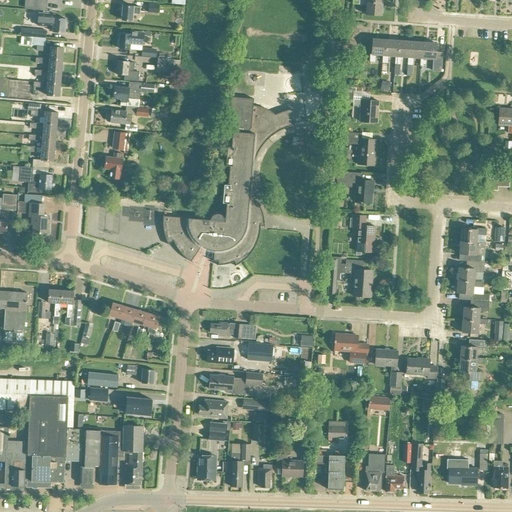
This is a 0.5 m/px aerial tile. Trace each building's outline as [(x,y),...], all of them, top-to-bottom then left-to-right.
[(24,0),(24,9),(46,11),(47,0),(24,0)] [(366,2),(366,0),(362,0),(358,0),(359,5),(366,5),(365,15),(381,16),(382,3),(366,2)] [(148,4),(148,13),(158,14),(159,5),(148,4)] [(133,14),(139,15),(140,7),(133,7),(122,6),(121,20),(132,21),(133,14)] [(66,19),(55,18),(55,15),(38,13),(37,26),(53,28),(52,32),(64,33),(66,19)] [(30,37),(46,38),(46,31),(30,30),(30,37)] [(131,32),(130,35),(120,34),(118,48),(129,50),(130,44),(142,45),(144,33),(131,32)] [(384,56),(385,40),(372,39),(371,54),(370,54),(369,62),(374,62),(375,55),(383,56),(384,56)] [(384,56),(383,56),(382,63),(387,63),(388,56),(395,57),(397,57),(398,41),(385,40),(384,56)] [(397,57),(395,57),(394,75),(399,75),(400,57),(408,58),(409,58),(410,42),(398,41),(397,57)] [(409,58),(408,58),(407,72),(412,73),(413,58),(420,58),(422,59),(423,43),(410,42),(409,58)] [(420,66),(425,66),(425,59),(435,60),(434,71),(440,71),(441,54),(435,53),(436,43),(423,43),(422,59),(420,58),(420,66)] [(63,48),(50,47),(50,52),(49,60),(62,61),(63,48)] [(155,57),(156,50),(141,49),(141,56),(155,57)] [(172,72),(179,73),(180,61),(174,60),(157,58),(156,71),(172,73),(172,72)] [(49,60),(49,64),(48,72),(61,73),(62,61),(49,60)] [(139,73),(133,72),(133,63),(128,63),(128,62),(117,61),(116,75),(124,75),(124,80),(138,82),(139,73)] [(48,72),(35,70),(35,75),(48,76),(47,83),(60,84),(61,73),(48,72)] [(387,93),(389,83),(382,81),(380,85),(379,92),(387,93)] [(154,93),(155,85),(141,84),(141,83),(129,82),(129,88),(128,99),(139,100),(140,92),(154,93)] [(60,84),(47,83),(46,95),(59,97),(60,84)] [(128,99),(129,88),(114,87),(113,98),(128,99)] [(340,93),(340,99),(353,100),(353,94),(353,90),(340,89),(340,93)] [(225,217),(223,218),(223,216),(222,215),(221,214),(220,213),(219,212),(217,212),(215,212),(214,212),(212,213),(211,214),(210,215),(210,217),(209,219),(210,220),(163,216),(163,215),(163,219),(163,223),(163,227),(163,231),(164,235),(165,238),(167,242),(168,245),(169,245),(168,244),(173,241),(175,245),(177,248),(179,250),(181,253),(183,256),(186,258),(189,260),(192,262),(191,261),(201,246),(207,249),(214,250),(213,260),(212,260),(212,261),(218,261),(218,265),(217,265),(220,265),(223,265),(226,265),(228,264),(231,263),(234,262),(235,265),(235,266),(238,264),(241,262),(244,260),(247,257),(250,254),(252,251),(254,248),(256,244),(257,240),(259,237),(259,233),(260,229),(260,227),(260,226),(263,226),(263,227),(264,227),(264,224),(264,220),(263,217),(262,214),(261,211),(260,207),(258,204),(257,202),(254,199),(252,197),(255,195),(256,196),(255,192),(253,188),(253,184),(252,180),(252,176),(252,171),(253,167),(254,163),(255,159),(256,155),(258,151),(260,148),(263,145),(266,141),(269,138),(272,136),(275,133),(279,131),(282,129),(286,128),(290,126),(294,126),(294,125),(293,125),(291,110),(292,110),(291,110),(287,110),(283,112),(279,113),(275,115),(272,112),(268,110),(264,108),(261,107),(257,106),(253,106),(253,99),(231,97),(228,132),(232,132),(231,147),(227,147),(225,166),(229,166),(227,185),(223,184),(222,203),(226,203),(225,217)] [(359,121),(377,123),(378,102),(361,100),(359,121)] [(126,106),(126,112),(111,110),(110,122),(125,124),(124,130),(137,132),(138,125),(130,124),(131,115),(136,116),(136,117),(148,118),(149,109),(137,108),(137,107),(126,106)] [(511,109),(499,108),(498,125),(508,126),(508,133),(511,133),(511,109)] [(150,118),(167,119),(168,111),(152,109),(151,114),(150,118)] [(58,113),(45,112),(44,125),(56,126),(58,113)] [(43,136),(55,137),(56,126),(44,125),(43,129),(43,136)] [(112,150),(128,152),(130,134),(114,132),(112,150)] [(361,139),(362,134),(336,132),(335,144),(351,145),(351,144),(359,145),(357,165),(374,166),(376,140),(361,139)] [(43,136),(29,135),(28,140),(42,141),(41,148),(54,149),(55,137),(43,136)] [(41,148),(28,147),(27,152),(41,153),(40,160),(53,161),(54,149),(41,148)] [(121,170),(123,154),(113,153),(113,158),(106,157),(104,169),(110,170),(109,178),(119,179),(127,180),(129,171),(121,170)] [(33,168),(20,167),(19,181),(28,182),(27,193),(38,194),(38,189),(51,190),(51,188),(53,188),(54,187),(54,183),(53,182),(51,182),(52,175),(40,174),(40,175),(32,174),(33,168)] [(360,181),(360,173),(343,172),(342,183),(356,184),(355,202),(371,203),(371,190),(372,190),(373,181),(360,181)] [(151,191),(160,192),(161,185),(152,184),(151,191)] [(0,232),(6,233),(7,220),(0,219),(0,211),(0,210),(15,211),(16,195),(3,195),(2,204),(0,204),(0,232)] [(33,233),(40,234),(40,236),(48,237),(48,226),(46,225),(47,217),(43,217),(44,204),(30,203),(29,216),(32,216),(32,224),(33,224),(33,233)] [(156,219),(158,211),(161,212),(162,207),(155,205),(152,218),(156,219)] [(336,223),(341,221),(338,213),(332,216),(336,223)] [(355,251),(373,253),(375,227),(365,226),(366,216),(352,215),(352,228),(357,228),(355,251)] [(504,242),(505,228),(495,227),(494,241),(504,242)] [(461,229),(460,242),(476,243),(476,241),(477,233),(485,234),(486,229),(476,228),(476,230),(461,229)] [(484,248),(485,241),(476,241),(476,243),(460,242),(459,254),(463,254),(463,260),(481,262),(481,256),(475,255),(476,248),(484,248)] [(340,264),(341,258),(327,257),(325,280),(328,280),(327,294),(335,295),(336,281),(339,281),(340,273),(354,274),(352,296),(370,297),(372,271),(364,270),(365,261),(346,260),(345,265),(340,264)] [(467,262),(466,268),(458,268),(457,280),(473,281),(473,280),(474,272),(483,273),(483,263),(481,262),(463,260),(463,261),(467,262)] [(473,281),(457,280),(456,293),(461,293),(460,299),(489,301),(489,294),(476,293),(477,287),(482,287),(482,280),(473,280),(473,281)] [(60,304),(61,291),(49,290),(48,303),(55,303),(54,317),(59,317),(60,304)] [(27,293),(0,291),(0,308),(5,309),(3,329),(24,331),(26,310),(27,293)] [(73,292),(61,291),(60,304),(67,304),(67,317),(71,318),(73,292)] [(489,301),(460,299),(470,300),(470,308),(463,307),(462,320),(478,321),(479,319),(479,311),(488,312),(489,301)] [(121,319),(124,307),(112,303),(109,315),(121,319)] [(131,327),(132,322),(136,310),(124,307),(121,319),(125,320),(124,325),(126,326),(124,334),(128,335),(131,327)] [(136,310),(132,322),(144,325),(147,313),(136,310)] [(159,317),(147,313),(144,325),(148,327),(147,332),(149,332),(147,341),(151,342),(159,317)] [(478,321),(462,320),(461,333),(477,334),(478,324),(487,324),(487,320),(479,319),(478,321)] [(495,322),(494,334),(502,334),(503,322),(495,322)] [(82,336),(89,338),(92,325),(86,323),(82,336)] [(255,340),(256,326),(234,324),(234,325),(231,324),(222,323),(222,325),(211,324),(210,333),(221,334),(220,336),(229,337),(230,335),(233,335),(233,338),(255,340)] [(46,333),(45,346),(53,347),(54,334),(46,333)] [(365,364),(365,355),(367,356),(368,345),(357,344),(357,336),(335,334),(334,350),(350,351),(349,363),(365,364)] [(89,338),(82,336),(80,344),(87,345),(89,338)] [(301,336),(300,347),(312,347),(313,337),(301,336)] [(469,340),(468,347),(460,346),(460,359),(476,360),(476,358),(476,350),(485,351),(486,341),(469,340)] [(79,345),(70,343),(69,351),(78,352),(79,345)] [(248,343),(247,359),(271,361),(272,345),(248,343)] [(233,351),(217,349),(217,351),(208,350),(207,361),(218,362),(218,363),(232,364),(233,351)] [(395,367),(396,367),(397,351),(376,349),(375,365),(391,366),(389,386),(400,387),(400,386),(401,373),(394,373),(395,367)] [(325,364),(325,355),(317,355),(317,363),(325,364)] [(476,360),(460,359),(459,371),(463,372),(462,380),(465,380),(465,388),(477,389),(478,381),(480,381),(481,372),(475,372),(475,363),(484,363),(485,359),(476,358),(476,360)] [(427,378),(436,379),(437,367),(429,366),(429,359),(420,359),(420,360),(407,359),(406,374),(427,375),(427,378)] [(142,369),(143,367),(127,365),(127,374),(142,376),(141,383),(153,384),(154,370),(142,369)] [(88,373),(87,385),(90,386),(98,387),(118,389),(119,377),(99,374),(99,375),(91,374),(88,373)] [(246,379),(245,385),(257,386),(261,386),(262,374),(246,373),(246,379)] [(210,375),(209,389),(230,391),(230,393),(256,395),(257,386),(245,385),(246,379),(233,378),(233,377),(210,375)] [(0,408),(29,410),(28,443),(27,443),(26,481),(31,481),(31,482),(49,482),(49,479),(63,480),(64,462),(65,462),(65,457),(67,426),(71,427),(72,427),(74,382),(0,378),(0,408)] [(437,379),(437,384),(436,394),(443,395),(444,379),(437,379)] [(76,387),(75,397),(84,398),(85,388),(76,387)] [(89,401),(97,401),(98,388),(90,388),(89,401)] [(152,400),(127,397),(125,413),(150,415),(152,400)] [(390,398),(369,397),(368,410),(388,412),(390,398)] [(424,399),(423,411),(432,411),(432,406),(434,406),(435,400),(424,399)] [(199,406),(198,414),(211,415),(211,417),(226,418),(227,402),(205,400),(204,407),(199,406)] [(253,411),(265,412),(266,401),(254,400),(253,411)] [(84,414),(74,414),(73,427),(83,427),(84,414)] [(372,414),(372,422),(386,422),(386,414),(372,414)] [(491,414),(491,444),(503,444),(503,414),(491,414)] [(210,422),(208,440),(224,442),(225,426),(227,426),(226,430),(229,431),(230,422),(223,422),(222,424),(210,422)] [(327,438),(345,438),(345,422),(335,422),(335,427),(327,427),(327,438)] [(242,423),(232,423),(232,430),(238,431),(239,429),(241,429),(242,423)] [(263,441),(263,424),(253,424),(252,441),(263,441)] [(123,429),(123,432),(122,454),(129,454),(129,463),(126,463),(125,485),(140,485),(140,477),(142,477),(143,426),(123,425),(123,429)] [(80,483),(94,484),(95,467),(94,467),(94,466),(98,466),(100,448),(101,431),(74,429),(72,427),(71,427),(67,426),(65,457),(65,462),(69,462),(69,457),(81,457),(81,460),(81,467),(80,467),(80,483)] [(101,431),(100,448),(98,466),(99,466),(98,484),(116,484),(116,466),(116,460),(115,458),(115,456),(122,456),(122,454),(123,432),(101,431)] [(4,484),(4,491),(24,491),(24,487),(25,487),(25,481),(26,481),(27,443),(7,442),(7,449),(5,449),(5,459),(5,462),(5,465),(4,484)] [(430,464),(423,464),(421,463),(423,444),(413,443),(410,471),(417,471),(417,480),(419,480),(418,492),(427,493),(428,480),(429,480),(430,464)] [(241,444),(241,455),(231,455),(231,461),(229,461),(229,467),(231,468),(230,486),(242,486),(242,465),(249,465),(250,444),(241,444)] [(302,461),(287,461),(287,454),(276,454),(276,468),(282,468),(282,476),(302,477),(302,461)] [(365,467),(365,472),(364,490),(380,491),(380,473),(384,473),(384,455),(368,454),(368,467),(365,467)] [(343,489),(344,456),(315,455),(315,464),(325,464),(325,472),(328,474),(328,488),(327,488),(327,489),(329,489),(342,490),(343,490),(343,489)] [(216,456),(198,456),(197,480),(215,480),(216,456)] [(466,485),(477,485),(477,469),(467,468),(468,460),(461,460),(461,468),(449,468),(448,483),(466,484),(466,485)] [(493,467),(492,487),(507,488),(508,467),(502,467),(502,461),(493,461),(493,467)] [(263,465),(263,469),(258,469),(258,483),(260,483),(260,487),(269,487),(269,476),(271,476),(271,469),(271,465),(263,465)] [(403,489),(403,476),(397,476),(397,475),(393,475),(394,466),(386,465),(386,475),(385,475),(385,491),(394,492),(394,489),(403,489)]
